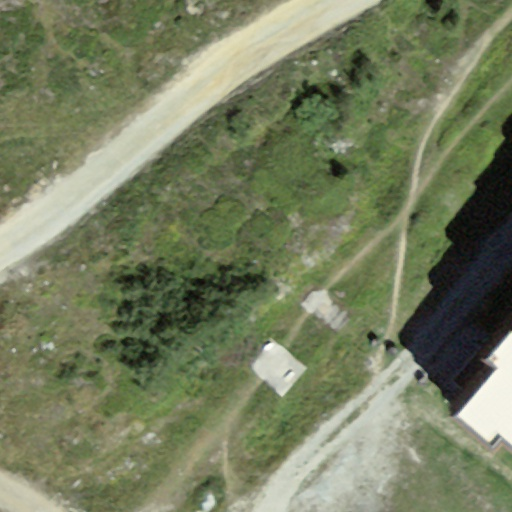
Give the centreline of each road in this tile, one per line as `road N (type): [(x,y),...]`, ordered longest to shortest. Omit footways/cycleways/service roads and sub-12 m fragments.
road 1 (track): [(0,252),(244,62),(352,0)]
road 2 (track): [(511,255),(376,420),(324,511)]
